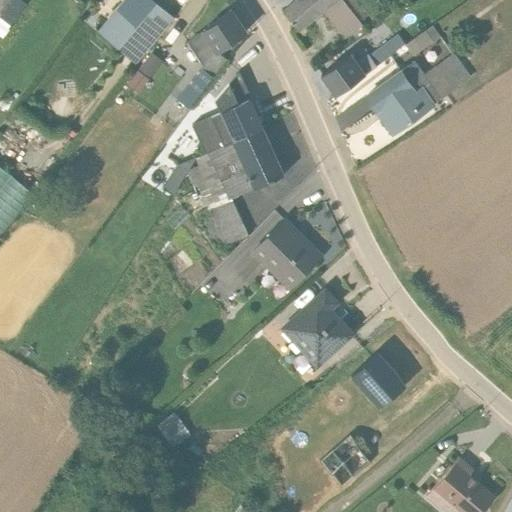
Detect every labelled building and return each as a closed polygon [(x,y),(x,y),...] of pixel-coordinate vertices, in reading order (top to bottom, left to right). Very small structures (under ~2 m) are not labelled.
[(0,36),(25,4),(19,0),(9,0),(0,12),(0,36)] [(123,0),(96,32),(135,65),(174,19),(151,0),(123,0)] [(294,0),(281,11),(298,32),(322,13),(344,40),(361,26),(359,23),(369,15),(357,0),(294,0)] [(245,33),(231,12),(186,42),(202,66),(176,100),(187,108),(224,60),(216,52),(245,33)] [(439,38),(432,27),(405,46),(412,57),(439,38)] [(350,54),(320,76),(335,96),(404,45),(397,35),(368,57),(366,55),(356,63),(350,54)] [(415,63),(365,96),(392,133),(469,76),(453,53),(424,74),(415,63)] [(150,54),(126,84),(137,93),(161,62),(150,54)] [(252,110),(255,108),(238,72),(213,97),(219,112),(191,125),(203,153),(261,129),(252,110)] [(196,186),(223,247),(247,236),(231,199),(282,175),(261,129),(203,153),(194,158),(197,165),(185,170),(192,188),(196,186)] [(169,193),(193,158),(176,164),(162,188),(169,193)] [(34,195),(0,169),(0,237),(2,239),(34,195)] [(323,255),(284,217),(249,252),(288,291),(323,255)] [(337,302),(325,289),(280,330),(315,368),(352,334),(330,309),(337,302)] [(402,380),(377,352),(350,377),(378,407),(394,392),(392,389),(402,380)] [(175,444),(192,431),(176,410),(159,423),(175,444)] [(370,458),(349,435),(320,460),(341,484),(370,458)] [(458,453),(425,492),(438,504),(440,502),(451,511),(477,511),(493,493),(467,471),(472,465),(458,453)]
